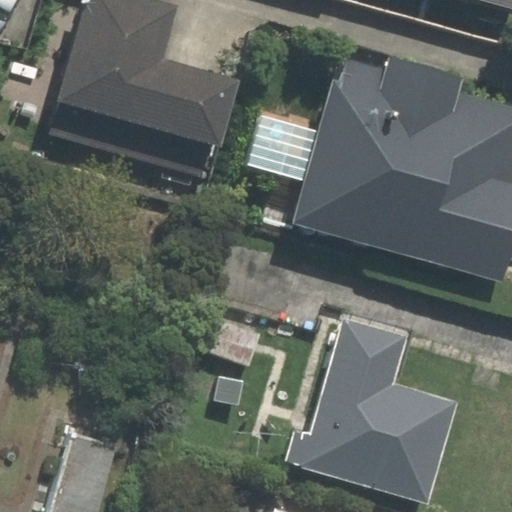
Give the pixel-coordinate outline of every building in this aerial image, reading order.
[(183,0),(93,0),(65,90),(224,141),(244,77),(167,52),(183,0)] [(511,0),(483,0),(511,9),(511,0)] [(388,64),(348,51),(297,213),(510,281),(511,275),(511,101),(462,85),(469,63),(395,40),(388,64)] [(295,419),(282,465),(430,507),(461,398),(398,381),(416,318),(354,301),(319,425),(295,419)] [(235,408),(261,332),(214,316),(188,392),(235,408)] [(102,511),(126,439),(73,422),(43,511),(102,511)] [(314,511),(279,501),(275,511),(314,511)]
